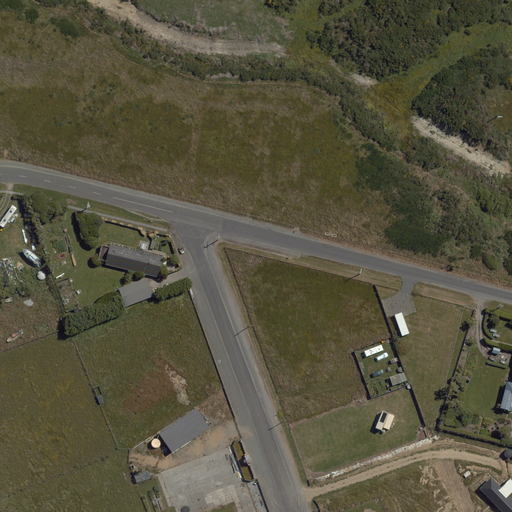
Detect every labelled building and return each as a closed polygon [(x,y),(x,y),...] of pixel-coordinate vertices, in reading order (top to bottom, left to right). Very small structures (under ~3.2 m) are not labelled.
[(112,240),(106,259),(159,276),(165,257),(112,240)] [(153,296),(143,277),(117,290),(126,309),(153,296)] [(381,342),(363,349),(365,355),(383,348),(381,342)] [(402,370),(388,376),(392,385),(406,379),(402,370)] [(511,379),(502,378),(497,408),(511,410),(511,379)] [(171,452),(208,426),(195,409),(159,434),(171,452)] [(158,475),(151,477),(160,509),(167,507),(158,475)]
